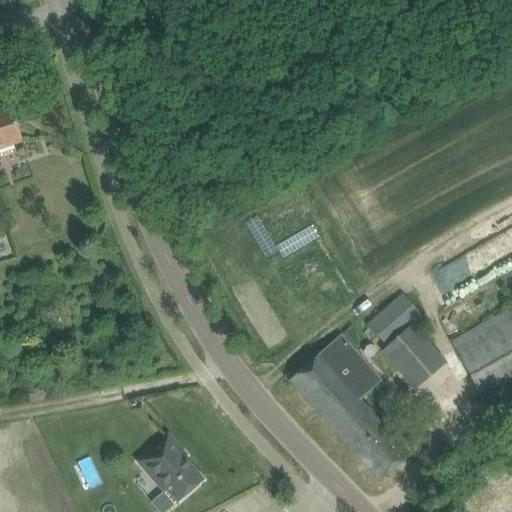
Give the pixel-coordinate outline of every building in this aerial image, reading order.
[(0,112),(0,149),(4,148),(23,141),(12,108),(0,112)] [(403,294),(368,324),(387,348),(381,353),(415,391),(448,365),(414,325),(423,318),(403,294)] [(484,322),(451,341),(490,411),(511,398),(511,307),(508,309),(484,322)] [(305,367),(290,380),(380,483),(395,470),(410,456),(361,400),(381,382),(341,336),(305,367)] [(169,434),(137,462),(145,470),(147,468),(178,503),(205,480),(185,458),(188,456),(169,434)]
